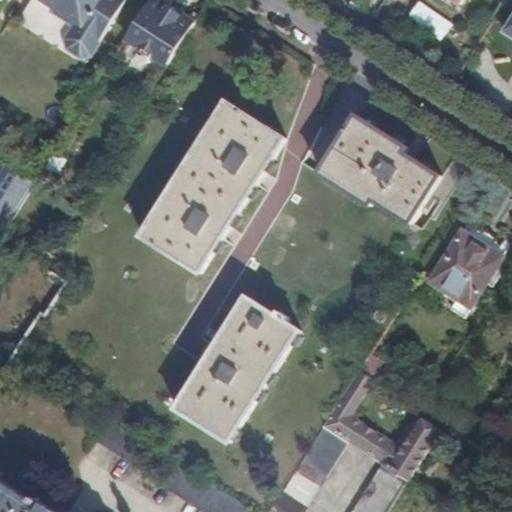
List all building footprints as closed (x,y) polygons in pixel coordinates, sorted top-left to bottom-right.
[(126,0),(42,0),(42,1),(74,21),(75,28),(68,40),(70,51),(83,58),(93,58),(129,1),(126,0)] [(168,67),(195,24),(183,16),(180,21),(164,10),(167,6),(157,0),(151,0),(127,39),(168,67)] [(180,21),(183,16),(167,6),(164,10),(180,21)] [(203,274),(289,139),(230,102),(145,236),(203,274)] [(411,148),(359,116),(322,174),(374,207),(377,202),(414,225),(444,176),(408,154),(411,148)] [(0,219),(9,225),(33,187),(36,183),(0,159),(0,219)] [(433,282),(474,308),(506,257),(465,231),(433,282)] [(180,407),(234,441),(304,331),(289,321),(291,318),(281,312),(279,315),(250,296),(180,407)] [(161,448),(117,418),(102,442),(145,471),(161,448)] [(305,511),(349,441),(326,427),(272,511),(257,511),(182,462),(166,486),(205,511),(305,511)] [(404,449),(414,432),(410,430),(400,446),(404,449)] [(385,464),(409,479),(411,480),(434,444),(414,432),(404,449),(400,446),(393,441),(381,461),(385,464)] [(388,511),(409,479),(385,464),(354,511),(388,511)] [(0,511),(57,511),(50,507),(45,501),(43,502),(37,499),(35,503),(1,480),(5,474),(0,472),(0,511)]
